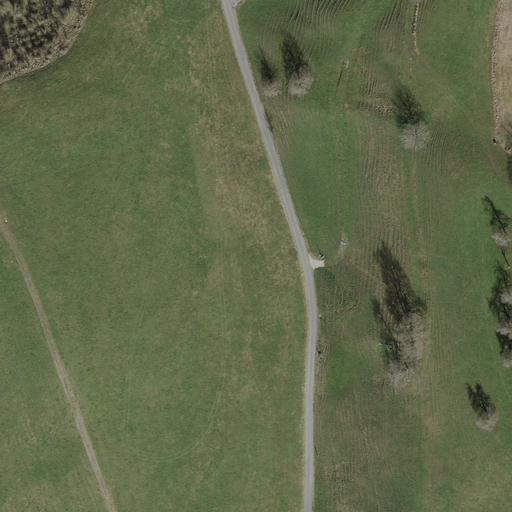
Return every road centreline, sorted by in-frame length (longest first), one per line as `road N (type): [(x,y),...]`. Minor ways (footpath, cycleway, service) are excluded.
road 1 (unclassified): [(225,0),(307,263),(308,511)]
road 2 (track): [(115,511),(0,222)]
